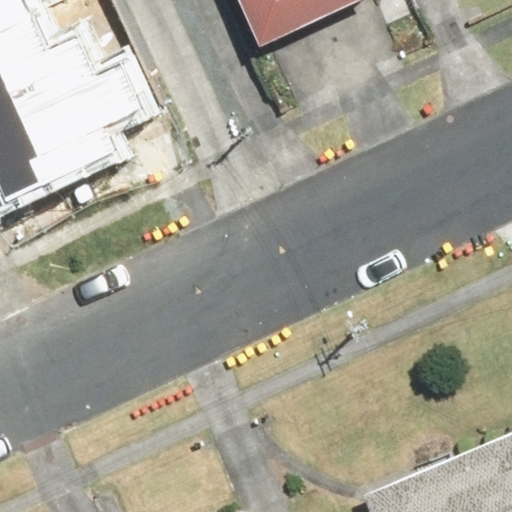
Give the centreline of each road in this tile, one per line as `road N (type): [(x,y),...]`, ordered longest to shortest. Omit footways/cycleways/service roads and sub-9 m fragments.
road 1 (residential): [(511,151),(0,386)]
road 2 (unknown): [(261,266),(148,0)]
